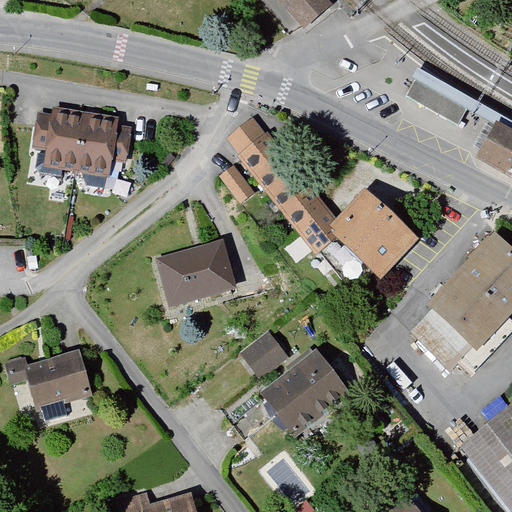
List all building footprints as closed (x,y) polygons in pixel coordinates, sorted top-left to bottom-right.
[(319,0),(271,0),(300,34),(328,11),(319,0)] [(117,122),(54,112),(53,120),(39,118),(34,149),(48,152),(46,167),(108,177),(110,161),(124,164),(129,132),(116,130),(117,122)] [(511,129),(504,125),(496,121),(476,157),(511,177),(511,129)] [(250,122),(224,142),(310,257),(329,245),(375,285),(412,244),(359,195),(333,218),(261,134),(250,122)] [(232,170),(217,183),(240,212),(256,199),(232,170)] [(511,261),(485,240),(420,308),(428,317),(411,333),(447,376),(466,358),(474,361),(508,322),(511,326),(511,261)] [(221,244),(150,264),(164,314),(236,294),(221,244)] [(285,360),(268,338),(244,357),(261,379),(285,360)] [(316,358),(264,399),(296,439),(347,398),(316,358)] [(23,360),(6,365),(12,385),(28,381),(37,412),(43,410),(47,424),(67,418),(63,405),(89,398),(78,359),(27,373),(23,360)] [(511,511),(511,412),(510,410),(455,451),(500,511),(511,511)] [(149,511),(145,498),(118,506),(119,511),(191,511),(188,501),(150,511),(149,511)]
